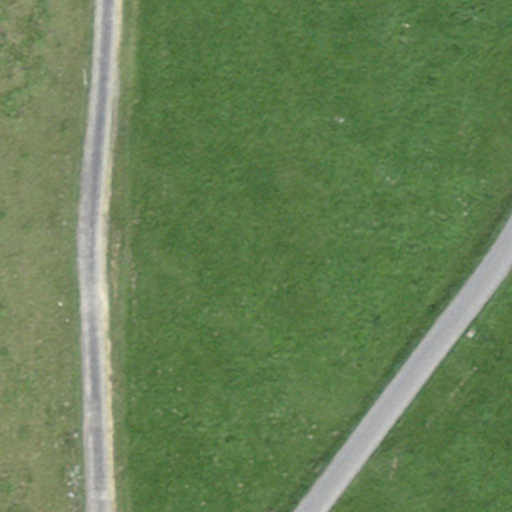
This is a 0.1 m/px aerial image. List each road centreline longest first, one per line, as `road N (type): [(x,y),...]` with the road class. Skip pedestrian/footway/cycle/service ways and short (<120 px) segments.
road 1 (track): [(94,511),(100,0)]
road 2 (track): [(308,511),(511,239)]
